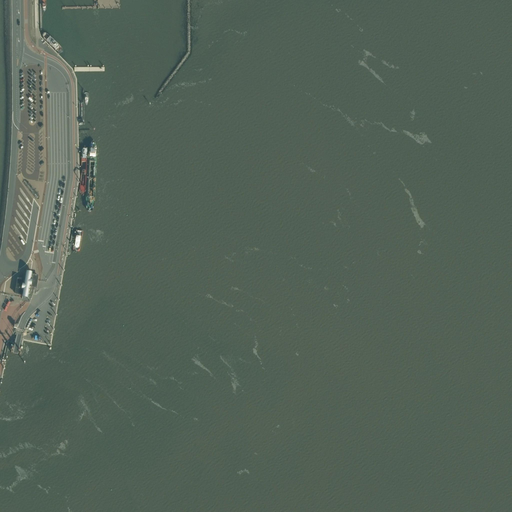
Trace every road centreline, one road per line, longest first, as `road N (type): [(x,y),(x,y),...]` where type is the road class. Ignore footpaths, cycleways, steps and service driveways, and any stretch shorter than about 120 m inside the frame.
road 1 (secondary): [(34,308),(52,287),(63,226),(70,95),(60,68),(16,50)]
road 2 (secondary): [(16,50),(16,58),(51,71),(55,92),(56,183),(34,308)]
